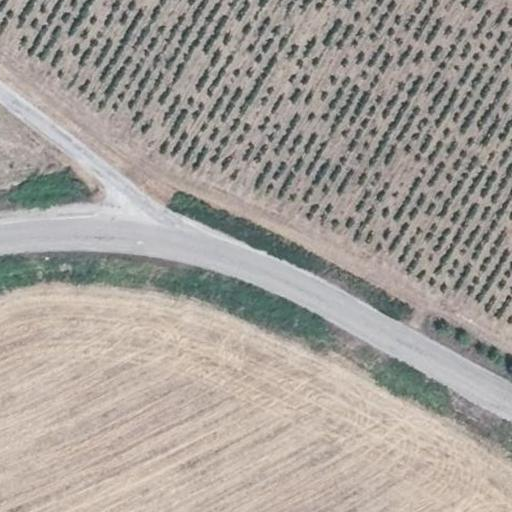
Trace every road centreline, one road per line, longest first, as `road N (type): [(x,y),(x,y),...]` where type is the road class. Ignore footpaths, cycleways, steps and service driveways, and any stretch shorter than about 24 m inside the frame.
road 1 (tertiary): [(153,228),(226,252),(511,399)]
road 2 (unclassified): [(0,97),(120,182),(153,228)]
road 3 (tertiary): [(0,243),(153,228)]
